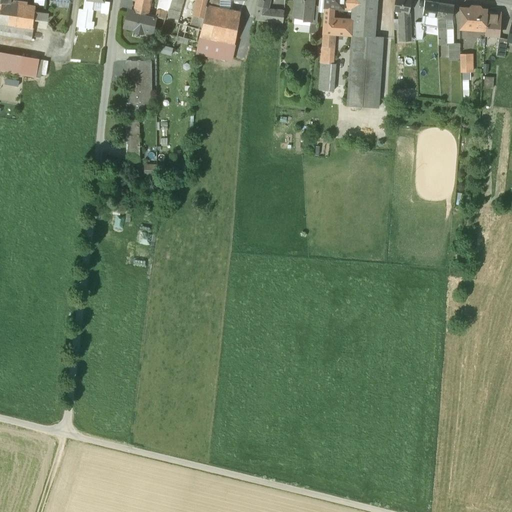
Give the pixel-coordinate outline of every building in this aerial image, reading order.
[(84,0),(82,20),(90,21),(92,9),(93,0),(84,0)] [(104,1),(94,0),(93,0),(92,9),(102,11),(104,1)] [(136,0),(133,11),(147,14),(149,0),(136,0)] [(179,0),(177,0),(171,0),(171,4),(165,20),(172,22),(179,0)] [(195,0),(194,8),(205,11),(206,6),(205,6),(206,5),(206,0),(195,0)] [(230,0),(220,0),(219,8),(230,10),(230,0)] [(258,0),(258,6),(256,19),(283,22),(284,11),(267,9),(268,0),(258,0)] [(312,0),(296,0),(295,17),(303,18),(303,20),(311,21),(312,6),(312,0)] [(376,0),(353,0),(353,7),(352,20),(353,20),(352,34),(347,105),(378,107),(383,37),(374,37),(376,0)] [(410,0),(394,0),(393,10),(400,12),(408,13),(408,11),(411,11),(413,6),(409,5),(410,0)] [(439,3),(425,0),(423,14),(425,15),(437,17),(439,3)] [(35,7),(10,3),(8,2),(0,1),(0,23),(32,29),(33,28),(34,20),(35,12),(35,7)] [(170,4),(160,2),(158,9),(167,12),(170,4)] [(454,5),(439,3),(437,17),(446,18),(446,28),(453,28),(451,19),(454,5)] [(219,8),(206,5),(205,6),(206,6),(205,11),(199,37),(234,44),(240,12),(230,10),(219,8)] [(333,6),(325,5),(322,47),(331,48),(331,44),(331,34),(352,34),(353,20),(352,20),(332,19),(333,6)] [(470,8),(459,7),(459,28),(485,30),(486,25),(485,25),(486,12),(487,9),(480,9),(480,8),(479,6),(472,5),(470,7),(470,8)] [(158,9),(157,9),(155,16),(156,17),(165,19),(167,12),(158,9)] [(147,14),(133,11),(133,12),(133,15),(128,14),(125,26),(135,29),(135,30),(142,32),(143,30),(151,32),(155,17),(156,17),(147,14)] [(46,13),(35,12),(34,20),(45,22),(46,13)] [(408,13),(400,12),(399,19),(401,39),(410,39),(408,13)] [(500,13),(486,12),(485,25),(486,25),(485,30),(485,34),(498,35),(500,13)] [(437,17),(425,15),(423,23),(423,25),(424,26),(438,28),(437,17)] [(446,18),(437,17),(438,28),(438,45),(446,44),(446,28),(446,18)] [(201,21),(192,18),(189,27),(199,30),(201,21)] [(90,21),(82,20),(81,27),(93,29),(94,22),(90,21)] [(172,22),(165,20),(161,32),(176,36),(196,41),(199,30),(189,27),(172,22)] [(32,29),(0,23),(0,34),(31,40),(33,28),(32,29)] [(415,23),(416,40),(422,40),(424,26),(423,25),(423,23),(415,23)] [(161,32),(157,44),(173,49),(176,38),(176,36),(161,32)] [(234,44),(199,37),(196,50),(232,57),(234,44)] [(507,39),(499,37),(498,38),(498,43),(496,56),(504,57),(507,40),(507,39)] [(453,43),(449,43),(449,44),(449,56),(451,56),(451,58),(459,58),(459,54),(459,43),(453,43)] [(331,48),(322,47),(321,63),(332,64),(331,48)] [(38,59),(0,52),(0,71),(35,77),(38,59)] [(471,54),(459,54),(459,58),(460,72),(461,72),(469,72),(472,72),(471,54)] [(151,60),(126,61),(126,161),(139,160),(139,110),(151,110),(151,60)] [(332,64),(321,63),(319,90),(333,91),(335,64),(332,64)] [(469,72),(461,72),(463,104),(469,104),(468,80),(470,80),(469,72)] [(493,78),(483,77),(483,88),(493,88),(493,78)] [(137,246),(150,246),(150,235),(137,235),(137,246)]
